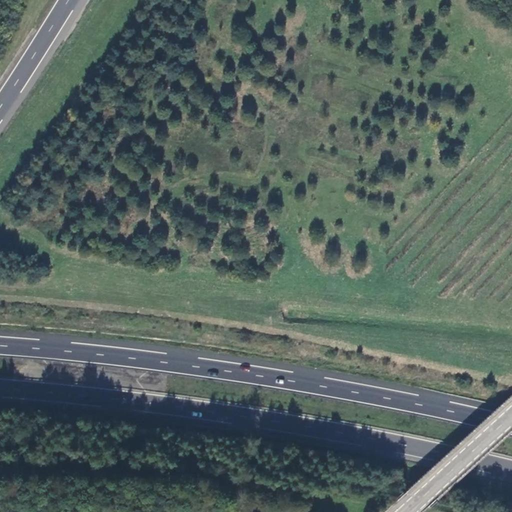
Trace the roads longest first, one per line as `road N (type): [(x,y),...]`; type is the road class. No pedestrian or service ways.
road 1 (trunk): [(0,390),(245,418),(511,471)]
road 2 (trunk): [(511,427),(248,376),(0,347)]
road 3 (secondary): [(511,416),(407,511)]
road 4 (motorway): [(0,113),(70,0)]
